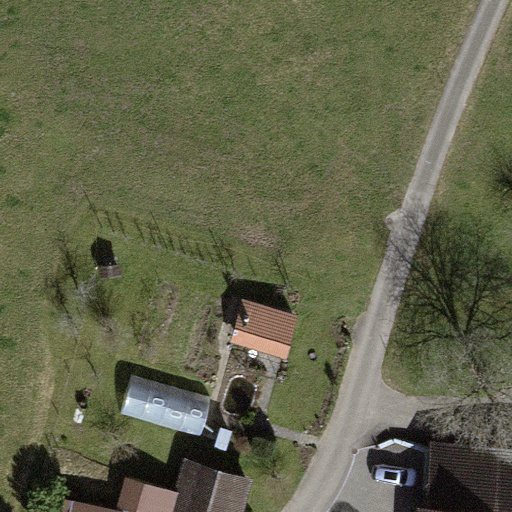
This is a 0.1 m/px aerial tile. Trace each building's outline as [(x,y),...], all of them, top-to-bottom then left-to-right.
[(121,260),(100,262),(101,273),(122,271),(121,260)] [(299,310),(245,295),(233,339),(287,354),(299,310)] [(211,398),(133,375),(122,416),(199,438),(211,398)] [(511,511),(511,438),(433,433),(429,497),(419,497),(418,511),(511,511)] [(243,511),(255,474),(185,454),(176,485),(127,471),(118,505),(74,495),(74,497),(53,492),(48,511),(243,511)]
